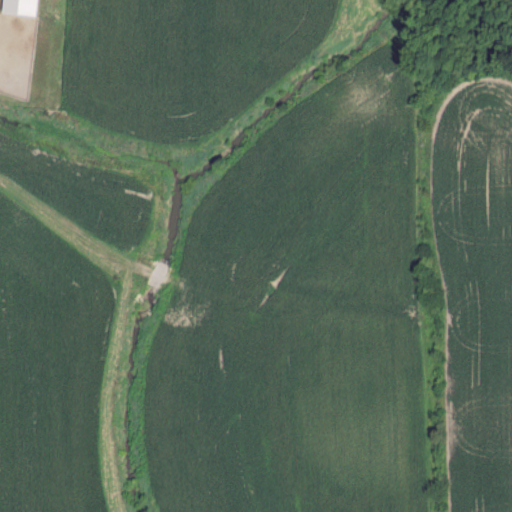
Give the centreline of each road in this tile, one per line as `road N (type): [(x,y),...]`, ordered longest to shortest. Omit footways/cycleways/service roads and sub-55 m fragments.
road 1 (residential): [(137,296),(212,288),(413,305)]
road 2 (residential): [(0,177),(114,247),(137,296)]
